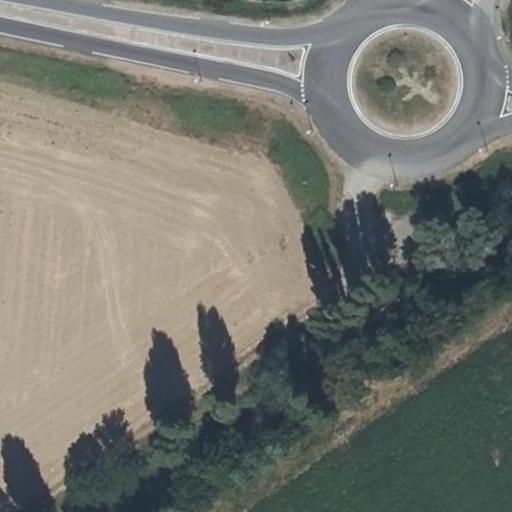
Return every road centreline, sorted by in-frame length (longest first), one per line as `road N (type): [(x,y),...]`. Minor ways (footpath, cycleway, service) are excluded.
road 1 (track): [(39,511),(311,311),(348,263),(381,155)]
road 2 (tertiary): [(0,25),(258,76),(334,106)]
road 3 (tertiary): [(345,37),(243,39),(26,0)]
road 4 (tertiary): [(334,106),(361,143),(406,159),(431,154),(473,126)]
